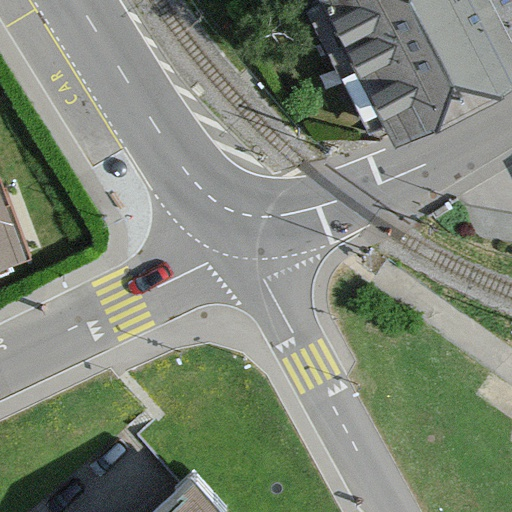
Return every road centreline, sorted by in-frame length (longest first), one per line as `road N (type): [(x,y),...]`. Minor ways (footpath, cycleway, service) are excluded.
road 1 (residential): [(242,237),(385,511)]
road 2 (tertiary): [(242,237),(461,149),(511,118)]
road 3 (tertiary): [(75,0),(179,175),(242,237)]
road 4 (tertiary): [(0,360),(123,305),(242,237)]
